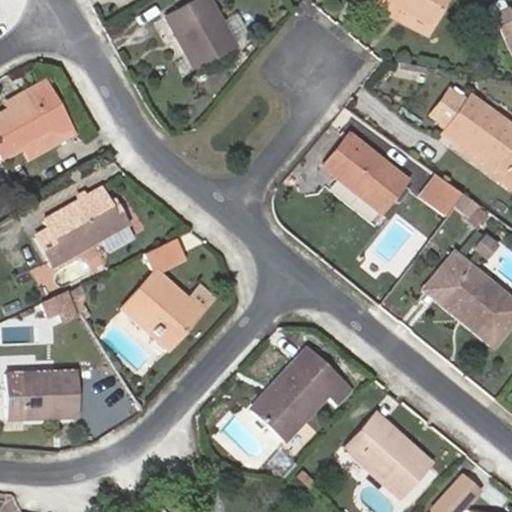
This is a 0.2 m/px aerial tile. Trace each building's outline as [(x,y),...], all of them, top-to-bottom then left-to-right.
[(171,27),(193,70),(235,47),(222,24),(209,0),(187,0),(153,19),(161,33),(171,27)] [(370,0),(392,11),(428,30),(443,0),(370,0)] [(500,0),(487,6),(492,16),(506,9),(501,0),(500,0)] [(511,21),(506,9),(492,16),(501,35),(511,30),(511,21)] [(428,30),(392,11),(389,16),(426,35),(428,30)] [(222,24),(235,47),(249,40),(236,16),(222,24)] [(511,30),(501,35),(511,55),(511,54),(511,30)] [(2,103),(6,110),(47,86),(43,80),(2,103)] [(0,113),(0,159),(35,139),(41,150),(59,140),(43,112),(57,104),(47,86),(6,110),(0,113)] [(501,177),(511,161),(511,126),(470,96),(467,100),(450,88),(429,117),(445,129),(442,133),(455,143),(501,177)] [(43,112),(59,140),(73,133),(57,104),(43,112)] [(322,166),(377,210),(402,179),(348,135),(322,166)] [(511,187),(511,161),(501,177),(455,143),(452,147),(510,189),(511,187)] [(458,192),(434,174),(416,200),(439,217),(458,192)] [(86,196),(77,201),(41,220),(46,229),(33,236),(50,267),(123,226),(108,202),(100,188),(86,196)] [(75,196),(77,201),(86,196),(83,191),(75,196)] [(460,195),(451,208),(466,218),(464,221),(474,229),(486,215),(460,195)] [(108,202),(123,226),(128,224),(114,199),(108,202)] [(178,259),(169,239),(140,253),(149,272),(152,271),(178,259)] [(511,301),(452,253),(427,285),(466,317),(462,322),(491,346),(511,319),(511,301)] [(152,271),(123,303),(168,344),(209,298),(196,287),(184,301),(152,271)] [(466,317),(427,285),(423,290),(462,322),(466,317)] [(73,313),(62,291),(38,302),(46,315),(56,311),(62,320),(73,313)] [(271,394),(252,414),(283,443),(326,396),(331,401),(345,387),(304,349),(267,389),(271,394)] [(3,375),(5,419),(76,416),(74,372),(3,375)] [(345,387),(331,401),(336,405),(349,390),(345,387)] [(248,410),(252,414),(271,394),(267,389),(248,410)] [(371,412),(367,417),(397,444),(401,440),(371,412)] [(397,444),(367,417),(340,446),(398,499),(428,464),(401,440),(397,444)] [(474,492),(458,478),(430,508),(434,511),(456,511),(458,509),(474,492)]
